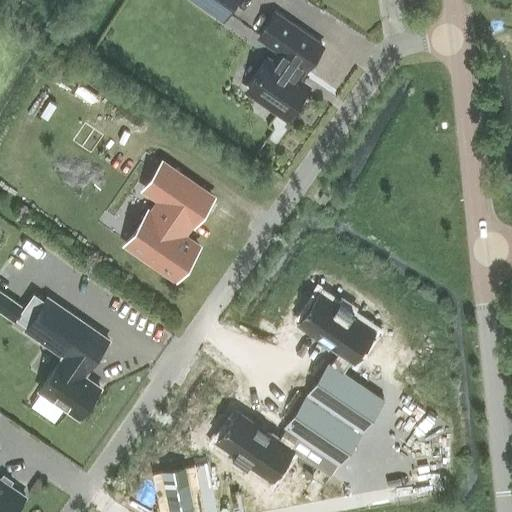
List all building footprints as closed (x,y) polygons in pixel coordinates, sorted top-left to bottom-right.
[(226,15),(236,0),(195,0),(207,8),(210,4),(226,15)] [(276,13),(259,37),(279,51),(270,64),(267,62),(248,88),(288,115),(290,112),(293,114),(299,105),(297,103),(306,89),(296,81),(304,69),(305,69),(322,45),(276,13)] [(212,196),(163,163),(144,189),(161,200),(152,213),(148,211),(126,244),(175,278),(198,245),(182,234),(191,221),(194,223),(212,196)] [(24,306),(0,289),(0,310),(14,321),(24,306)] [(83,376),(108,340),(47,298),(26,329),(64,355),(40,390),(79,417),(82,413),(86,413),(93,402),(92,398),(100,387),(83,376)] [(319,299),(299,328),(338,356),(331,367),(329,366),(306,399),(360,436),(383,403),(344,376),(351,365),(353,366),(373,336),(319,299)] [(238,416),(217,446),(271,484),(292,454),(290,453),(298,442),(338,469),(360,436),(306,399),(283,432),(285,433),(277,444),(238,417),(238,416)] [(0,511),(13,511),(25,496),(0,478),(0,511)]
